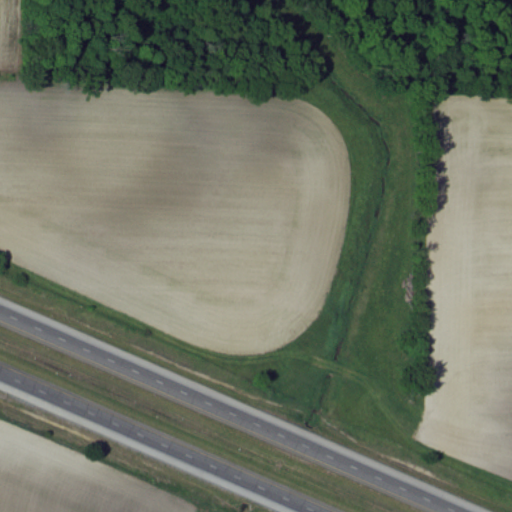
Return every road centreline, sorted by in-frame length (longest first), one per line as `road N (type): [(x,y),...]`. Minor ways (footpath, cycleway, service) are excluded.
road 1 (motorway): [(464,511),(0,309)]
road 2 (motorway): [(0,374),(313,511)]
